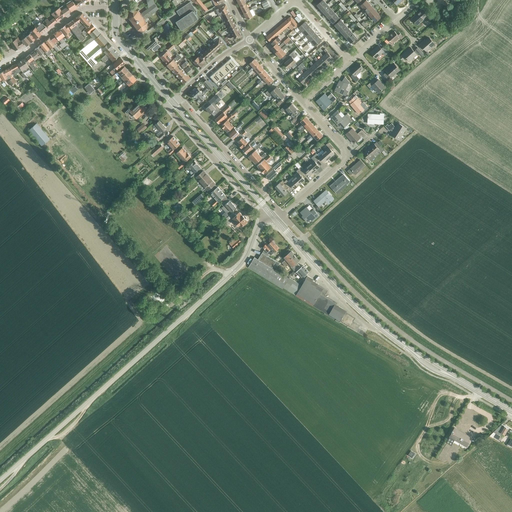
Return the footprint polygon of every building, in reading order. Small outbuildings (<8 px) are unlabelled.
[(77,7),(71,0),(70,0),(67,3),(66,2),(66,1),(64,0),(62,0),(65,4),(71,11),(77,7)] [(321,9),(327,4),(323,0),(321,0),(317,5),(321,9)] [(364,9),(370,4),(366,0),(365,0),(360,5),(364,9)] [(267,1),(261,4),(264,9),(270,6),(267,1)] [(181,30),(198,19),(194,13),(197,12),(190,2),(176,11),(181,18),(176,22),(181,30)] [(154,3),(150,6),(143,12),(143,13),(141,14),(138,11),(139,10),(138,10),(134,9),(133,8),(133,9),(132,10),(130,11),(130,12),(129,12),(128,12),(129,13),(129,17),(128,17),(128,18),(129,18),(132,21),(131,22),(132,22),(135,25),(134,26),(135,26),(138,29),(137,30),(138,30),(143,31),(143,30),(144,30),(145,31),(147,30),(146,28),(147,28),(148,28),(147,27),(147,23),(148,23),(148,22),(147,22),(144,19),(147,17),(159,9),(154,3)] [(65,4),(59,8),(64,16),(71,11),(65,4)] [(246,4),(240,7),(244,13),(249,10),(252,9),(251,7),(248,8),(246,4)] [(331,8),(327,4),(321,9),(325,14),(331,8)] [(366,15),(368,13),(373,8),(370,4),(364,9),(366,11),(364,13),(366,15)] [(219,16),(222,15),(229,11),(226,5),(219,9),(216,10),(219,16)] [(59,8),(53,12),(51,13),(52,15),(57,21),(64,16),(59,8)] [(331,8),(325,14),(329,18),(335,13),(331,8)] [(371,17),(377,12),(373,8),(368,13),(369,15),(368,17),(370,19),(371,17)] [(417,25),(428,15),(422,9),(412,18),(417,25)] [(253,16),(249,10),(244,13),(247,19),(253,16)] [(229,11),(222,15),(225,21),(232,18),(229,11)] [(381,17),(377,12),(371,17),(375,22),(381,17)] [(75,35),(76,36),(80,41),(84,37),(84,38),(86,36),(84,34),(82,32),(91,23),(82,13),(67,24),(71,30),(74,33),(75,35)] [(335,13),(329,18),(333,23),(339,18),(335,13)] [(47,18),(43,22),(45,25),(46,24),(49,28),(56,22),(53,18),(50,14),(46,18),(47,18)] [(290,16),(287,19),(291,24),(294,26),(297,24),(290,16)] [(235,24),(232,18),(225,21),(228,27),(235,24)] [(282,23),(286,28),(291,24),(287,19),(282,23)] [(338,29),(345,24),(340,19),(334,24),(338,29)] [(40,21),(34,26),(35,27),(41,34),(47,29),(44,25),(42,23),(42,24),(40,21)] [(297,27),(294,30),(297,32),(299,30),(302,32),(309,26),(305,22),(298,28),(297,27)] [(95,28),(91,23),(82,32),(84,34),(88,30),(90,33),(95,28)] [(67,24),(60,29),(64,36),(66,39),(69,36),(74,33),(71,30),(67,24)] [(235,24),(228,27),(232,34),(239,30),(235,24)] [(345,24),(338,29),(343,34),(349,28),(345,24)] [(302,32),(299,35),(301,37),(304,35),(306,37),(313,31),(309,26),(302,32)] [(31,31),(29,32),(30,33),(35,39),(41,34),(35,27),(31,31)] [(95,28),(90,33),(89,34),(92,37),(82,45),(84,47),(91,42),(94,39),(100,34),(100,33),(95,28)] [(353,33),(349,28),(343,34),(347,38),(353,33)] [(60,29),(54,33),(59,39),(62,43),(59,45),(62,49),(64,47),(67,45),(61,38),(64,36),(60,29)] [(239,30),(232,34),(233,35),(230,37),(231,39),(233,38),(235,40),(242,36),(239,30)] [(306,37),(303,39),(305,42),(308,39),(310,41),(310,42),(317,35),(313,31),(306,37)] [(400,39),(403,36),(398,31),(396,33),(394,31),(384,40),(387,43),(390,41),(392,43),(399,37),(400,39)] [(23,34),(24,35),(26,37),(30,43),(35,39),(30,33),(27,35),(25,32),(23,34)] [(54,33),(49,38),(54,45),(55,45),(54,43),(59,39),(54,33)] [(91,42),(84,47),(78,52),(85,60),(107,41),(100,33),(100,34),(94,39),(91,42)] [(357,37),(353,33),(347,38),(351,43),(357,37)] [(21,37),(20,38),(21,40),(26,46),(30,43),(26,37),(24,35),(21,37)] [(310,41),(307,44),(309,46),(312,44),(315,47),(322,40),(317,35),(310,42),(310,41)] [(282,44),(280,41),(282,40),(279,36),(271,43),(274,46),(271,48),(276,53),(286,44),(288,42),(291,40),(289,37),(282,44)] [(15,51),(23,45),(18,37),(10,43),(15,51)] [(426,51),(434,44),(429,37),(424,41),(423,40),(420,44),(426,51)] [(54,45),(49,38),(44,41),(50,48),(53,46),(54,47),(53,47),(57,52),(59,50),(56,46),(55,45),(54,45)] [(160,46),(158,43),(157,44),(157,43),(158,42),(154,38),(145,46),(149,50),(151,47),(152,48),(152,49),(154,51),(160,46)] [(215,42),(220,47),(224,44),(219,38),(215,42)] [(106,54),(113,48),(107,41),(85,60),(92,68),(98,62),(94,59),(103,51),(106,54)] [(39,46),(44,52),(47,56),(52,53),(49,49),(49,48),(44,42),(39,46)] [(220,47),(215,42),(210,47),(215,52),(220,47)] [(169,51),(175,46),(172,43),(166,48),(169,51)] [(286,44),(276,53),(280,59),(286,54),(284,51),(285,49),(288,46),(286,44)] [(385,55),(389,52),(383,46),(381,48),(378,45),(370,52),(376,58),(382,53),(385,55)] [(44,52),(39,46),(35,49),(35,50),(41,57),(44,61),(46,59),(41,54),(44,52)] [(215,52),(210,47),(204,51),(209,57),(215,52)] [(421,56),(423,54),(417,48),(415,50),(416,50),(414,51),(410,47),(400,57),(403,60),(406,58),(409,61),(418,53),(421,56)] [(112,61),(119,55),(113,48),(106,54),(100,59),(103,62),(109,57),(112,61)] [(323,56),(329,62),(333,58),(327,52),(328,51),(325,49),(324,50),(326,52),(323,56)] [(41,57),(35,50),(30,54),(35,60),(39,57),(40,58),(41,57)] [(167,65),(173,60),(170,56),(171,55),(167,51),(160,57),(167,65)] [(209,57),(204,51),(199,57),(201,59),(204,62),(209,57)] [(296,57),(297,56),(293,52),(286,58),(288,60),(284,63),(289,68),(297,61),(295,60),(294,59),(296,57)] [(321,57),(318,60),(324,67),(329,62),(323,56),(320,53),(319,54),(321,57)] [(30,54),(26,57),(31,63),(29,64),(34,70),(36,69),(33,64),(36,62),(35,60),(30,54)] [(179,55),(173,60),(167,65),(172,69),(178,64),(175,61),(177,60),(177,61),(181,57),(179,55)] [(199,57),(194,61),(196,63),(201,69),(205,65),(203,63),(204,62),(201,59),(199,57)] [(317,61),(313,64),(313,65),(319,71),(324,67),(318,60),(316,57),(314,59),(317,61)] [(112,74),(125,63),(120,58),(112,65),(115,67),(113,69),(110,72),(112,74)] [(231,58),(225,63),(232,70),(237,66),(231,58)] [(27,65),(23,59),(17,63),(21,70),(22,71),(23,73),(30,69),(27,65)] [(250,63),(254,68),(259,64),(255,59),(250,63)] [(178,64),(172,69),(176,74),(182,69),(187,64),(185,62),(181,65),(182,66),(181,68),(178,64)] [(312,65),(308,69),(314,76),(319,71),(313,65),(313,64),(311,62),(309,63),(312,65)] [(17,63),(10,67),(12,71),(14,74),(15,73),(21,70),(17,63)] [(225,63),(220,67),(227,75),(232,70),(225,63)] [(356,81),(359,78),(360,77),(361,74),(359,72),(364,68),(359,63),(350,70),(353,74),(351,76),(356,81)] [(392,77),(400,70),(394,63),(385,70),(387,72),(385,74),(385,73),(383,75),(387,80),(389,78),(388,77),(390,76),(392,77)] [(259,64),(254,68),(259,74),(264,69),(259,64)] [(117,72),(112,76),(114,79),(116,76),(119,74),(121,77),(128,70),(124,66),(117,72)] [(301,70),(303,73),(309,80),(314,76),(308,69),(306,66),(301,70)] [(10,67),(3,71),(6,76),(7,75),(9,78),(9,79),(10,78),(11,79),(12,77),(10,73),(11,73),(12,75),(14,74),(12,71),(10,67)] [(182,69),(176,74),(180,79),(191,69),(189,67),(186,70),(187,71),(185,73),(182,69)] [(220,67),(215,72),(222,79),(227,75),(220,67)] [(193,71),(191,69),(180,79),(184,83),(190,78),(187,74),(188,73),(189,74),(193,71)] [(264,69),(259,74),(264,79),(269,75),(264,69)] [(125,81),(132,75),(128,70),(125,74),(121,77),(125,81)] [(303,73),(301,70),(300,71),(302,74),(298,78),(304,85),(309,80),(303,73)] [(3,71),(0,72),(0,77),(3,82),(8,79),(9,78),(7,75),(6,76),(3,71)] [(215,72),(210,76),(216,84),(222,79),(215,72)] [(123,83),(122,84),(123,86),(127,83),(129,85),(136,79),(132,75),(125,81),(123,83)] [(273,80),(269,75),(264,79),(268,84),(273,80)] [(340,80),(335,90),(346,95),(348,91),(345,90),(348,84),(350,82),(345,77),(342,81),(340,80)] [(373,80),(367,85),(372,91),(375,89),(378,93),(385,87),(378,80),(375,82),(373,80)] [(89,83),(85,87),(90,93),(94,90),(93,88),(89,83)] [(275,97),(281,91),(277,87),(273,90),(271,88),(266,93),(270,97),(273,94),(275,97)] [(191,94),(195,99),(196,98),(196,97),(202,92),(198,88),(191,94)] [(196,97),(196,98),(201,102),(206,97),(203,94),(208,90),(206,89),(202,92),(196,97)] [(285,96),(281,91),(275,97),(279,101),(276,104),(278,107),(283,102),(281,100),(285,96)] [(322,96),(316,101),(324,110),(332,102),(336,99),(336,98),(331,93),(327,96),(325,93),(322,96)] [(353,98),(349,101),(351,104),(350,104),(359,114),(364,110),(365,111),(368,108),(363,102),(362,103),(355,95),(353,97),(353,98)] [(211,104),(206,108),(211,113),(214,116),(221,110),(216,104),(218,102),(214,97),(209,101),(211,104)] [(137,118),(147,109),(141,102),(132,110),(130,108),(125,112),(128,115),(131,112),(137,118)] [(290,114),(296,108),(292,104),(288,107),(286,105),(280,110),(283,112),(286,109),(290,114)] [(224,113),(231,107),(229,105),(222,111),(223,112),(215,119),(219,123),(227,116),(224,113)] [(300,113),(296,108),(290,114),(294,118),(291,121),(293,124),(299,119),(296,116),(300,113)] [(235,111),(231,114),(226,118),(228,120),(221,125),(227,132),(233,126),(228,121),(237,113),(235,111)] [(343,128),(351,121),(346,115),(342,118),(336,111),(332,115),(333,117),(332,119),(340,127),(341,126),(343,128)] [(383,121),(383,114),(380,114),(380,115),(368,114),(368,116),(367,116),(367,118),(368,118),(368,123),(371,123),(380,123),(380,121),(383,121)] [(300,121),(303,124),(298,129),(299,130),(310,121),(306,116),(300,121)] [(155,121),(153,123),(155,124),(153,125),(157,129),(158,127),(162,131),(163,133),(165,131),(164,129),(166,127),(160,121),(159,120),(156,123),(155,121)] [(310,121),(299,130),(301,132),(304,130),(307,133),(309,131),(314,126),(310,121)] [(143,123),(137,129),(141,134),(147,128),(143,123)] [(395,127),(392,124),(389,126),(388,124),(386,126),(390,131),(391,130),(393,131),(391,135),(398,139),(400,135),(401,136),(407,128),(399,123),(395,129),(393,128),(395,127)] [(36,124),(28,130),(41,146),(49,139),(36,124)] [(235,128),(229,134),(233,139),(239,133),(237,131),(238,129),(237,128),(235,126),(234,128),(235,128)] [(314,126),(309,131),(312,134),(307,138),(308,140),(319,131),(314,126)] [(354,143),(360,137),(362,136),(363,138),(366,135),(362,130),(357,134),(353,128),(346,134),(354,143)] [(245,130),(237,137),(240,140),(238,141),(240,144),(238,145),(241,148),(248,143),(248,142),(249,141),(250,140),(247,138),(245,139),(244,138),(245,137),(244,136),(244,135),(247,132),(245,130)] [(323,135),(319,131),(308,140),(310,142),(315,137),(317,140),(323,135)] [(147,136),(143,132),(135,139),(139,143),(147,136)] [(174,149),(180,144),(174,136),(167,142),(172,148),(168,152),(170,154),(175,150),(174,149)] [(257,145),(255,142),(256,140),(255,139),(243,149),(247,154),(254,147),(256,150),(261,145),(259,143),(257,145)] [(290,155),(294,152),(284,141),(282,143),(285,147),(284,148),(290,155)] [(329,147),(324,152),(329,158),(334,153),(331,149),(333,147),(329,142),(326,144),(329,147)] [(380,146),(377,143),(376,142),(374,144),(373,143),(369,147),(370,148),(364,154),(368,159),(373,154),(374,155),(380,151),(381,152),(383,150),(380,146)] [(160,144),(151,153),(154,156),(163,147),(160,144)] [(185,162),(191,156),(188,152),(187,152),(183,147),(176,153),(183,161),(177,166),(179,169),(186,163),(185,162)] [(263,161),(268,156),(265,153),(261,156),(255,150),(249,156),(252,160),(252,159),(256,163),(261,158),(263,161)] [(329,158),(324,152),(323,150),(317,154),(316,153),(314,155),(318,161),(321,158),(324,162),(329,158)] [(123,153),(118,157),(122,162),(127,158),(123,153)] [(268,156),(263,161),(257,165),(260,169),(264,173),(272,167),(267,161),(272,158),(269,155),(268,156)] [(318,161),(314,155),(311,157),(314,161),(309,165),(314,171),(320,166),(316,162),(318,161)] [(356,175),(366,166),(360,159),(350,168),(347,171),(351,175),(353,172),(356,175)] [(195,160),(188,166),(191,169),(192,169),(191,170),(190,172),(190,173),(191,174),(190,175),(192,177),(196,174),(196,175),(202,170),(200,168),(201,167),(198,164),(195,160)] [(275,170),(281,164),(279,162),(273,168),(274,169),(266,176),(270,180),(278,173),(275,170)] [(301,166),(299,168),(303,174),(306,172),(309,176),(314,171),(309,165),(304,169),(301,166)] [(299,174),(294,178),(299,184),(304,180),(301,176),(303,174),(299,168),(296,171),(299,174)] [(207,190),(215,184),(204,171),(196,177),(207,190)] [(347,184),(350,182),(343,175),(330,186),(335,192),(345,183),(347,184)] [(287,180),(284,182),(289,187),(291,185),(294,188),(299,184),(294,178),(289,183),(287,180)] [(289,187),(284,182),(283,180),(275,186),(283,196),(287,192),(285,190),(289,187)] [(217,187),(211,193),(216,199),(212,203),(214,205),(221,199),(224,202),(228,199),(217,187)] [(328,204),(334,199),(327,191),(321,196),(321,195),(316,199),(317,199),(314,201),(319,206),(325,200),(328,204)] [(224,202),(222,204),(223,206),(222,207),(226,212),(223,215),(226,218),(229,215),(232,212),(232,211),(236,208),(228,199),(224,202)] [(312,221),(318,215),(314,210),(311,212),(307,207),(300,212),(303,215),(302,216),(307,222),(310,219),(312,221)] [(232,212),(229,215),(226,218),(224,220),(228,225),(232,221),(237,227),(239,225),(240,227),(242,226),(243,226),(246,224),(245,223),(247,221),(246,219),(246,217),(244,215),(243,215),(242,215),(240,212),(236,215),(233,212),(232,212)] [(267,255),(269,253),(270,255),(278,248),(272,241),(268,245),(267,244),(263,247),(264,248),(262,252),(267,255)] [(294,271),(300,266),(297,262),(299,260),(291,251),(284,257),(286,259),(282,263),(286,267),(289,264),(292,266),(291,267),(294,271)] [(279,263),(267,255),(262,252),(258,259),(254,257),(248,267),(282,288),(283,287),(324,313),(324,314),(328,315),(339,322),(340,321),(362,334),(363,333),(363,331),(361,330),(357,328),(359,325),(353,321),(354,318),(345,312),(342,310),(343,309),(338,306),(338,307),(334,305),(335,303),(320,294),(323,289),(326,292),(327,291),(321,288),(317,285),(318,284),(312,281),(313,279),(307,276),(304,280),(302,279),(298,283),(289,278),(275,270),(279,263)] [(302,278),(309,272),(303,266),(296,272),(301,277),(302,278)] [(504,435),(508,428),(504,425),(501,424),(493,432),(489,435),(493,437),(494,436),(498,439),(502,433),(504,435)] [(454,428),(450,436),(460,442),(461,441),(468,445),(471,438),(454,428)]
